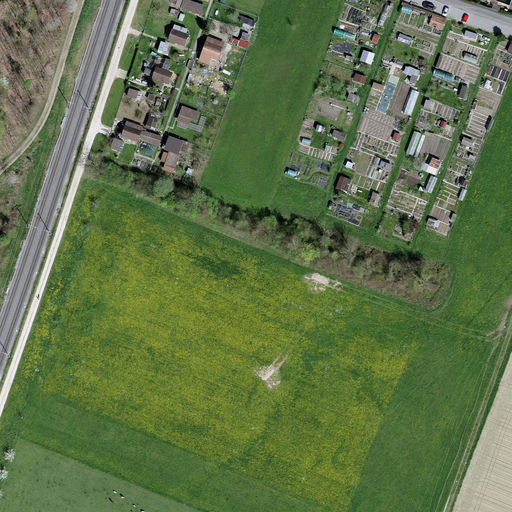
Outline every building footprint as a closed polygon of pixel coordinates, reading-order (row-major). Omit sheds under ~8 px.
[(203,9),(178,0),(177,0),(176,5),(201,14),(203,9)] [(184,37),(173,33),(171,39),(182,43),(184,37)] [(217,58),(221,46),(208,42),(204,55),(217,58)] [(171,74),(156,69),(151,86),(160,88),(162,82),(168,83),(171,74)] [(138,92),(130,90),(127,97),(135,99),(138,92)] [(189,120),(192,113),(183,109),(180,116),(189,120)] [(151,136),(126,127),(123,136),(137,141),(138,138),(149,142),(151,136)] [(182,144),(170,141),(168,149),(179,152),(182,144)] [(174,169),(178,158),(170,156),(167,166),(174,169)]
